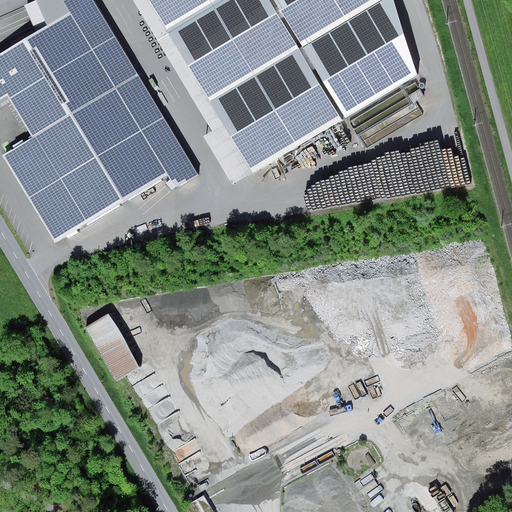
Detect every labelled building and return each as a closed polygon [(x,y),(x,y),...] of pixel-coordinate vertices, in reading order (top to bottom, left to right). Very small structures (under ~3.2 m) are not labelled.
[(140,76),(94,0),(78,0),(77,0),(68,0),(66,1),(65,0),(43,0),(54,24),(42,31),(3,54),(23,88),(17,92),(42,134),(140,76)] [(54,24),(43,0),(39,0),(31,4),(42,31),(54,24)] [(163,21),(149,0),(132,0),(213,134),(204,139),(233,187),(254,174),(179,50),(171,55),(154,27),(163,21)] [(149,0),(163,21),(154,27),(171,55),(179,50),(254,174),(342,122),(281,21),(269,2),(268,0),(149,0)] [(384,0),(272,0),(269,2),(281,21),(285,18),(303,49),(374,6),(384,0)] [(417,77),(392,0),(384,0),(374,6),(417,77)] [(374,6),(303,49),(346,120),(417,77),(374,6)] [(23,88),(3,54),(0,56),(0,100),(1,101),(17,92),(23,88)] [(140,76),(42,134),(5,156),(57,243),(169,175),(172,179),(178,186),(179,187),(199,175),(140,76)] [(424,96),(416,82),(406,88),(414,102),(415,102),(424,96)] [(178,186),(172,179),(167,183),(173,190),(178,186)] [(110,314),(87,328),(118,381),(141,367),(110,314)] [(215,511),(205,495),(193,502),(199,511),(215,511)]
